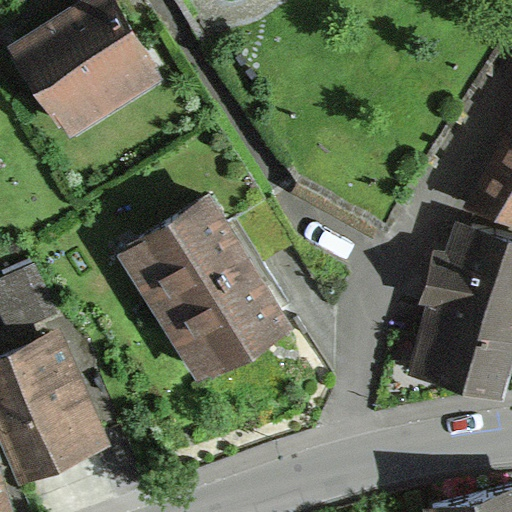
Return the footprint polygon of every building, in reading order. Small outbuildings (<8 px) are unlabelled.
[(166,77),(114,0),(78,0),(12,44),(75,138),(166,77)] [(511,125),(473,201),(511,221),(511,125)] [(249,259),(208,192),(117,249),(158,315),(249,259)] [(511,369),(511,234),(456,219),(447,252),(434,248),(420,299),(432,302),(413,372),(504,397),(511,369)] [(290,324),(249,259),(158,315),(199,380),(290,324)] [(51,309),(27,264),(0,277),(0,302),(14,329),(51,309)] [(60,326),(0,353),(0,436),(19,477),(110,435),(60,326)] [(21,511),(0,452),(0,511),(21,511)] [(511,511),(511,485),(421,506),(422,511),(511,511)]
